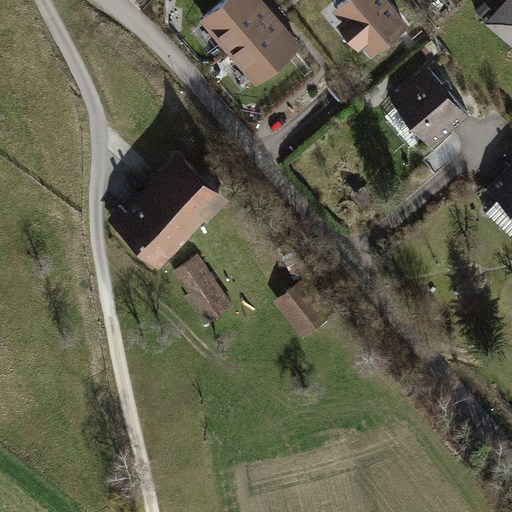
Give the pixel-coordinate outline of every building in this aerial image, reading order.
[(221,48),(269,12),(259,0),(216,0),(195,18),(221,48)] [(336,0),(328,7),(367,54),(405,22),(386,0),(336,0)] [(511,0),(492,26),(511,42),(511,0)] [(269,12),(221,48),(252,83),(297,42),(269,12)] [(464,112),(422,65),(385,98),(427,145),(464,112)] [(221,195),(174,150),(107,219),(155,264),(221,195)] [(511,157),(483,187),(511,214),(511,157)] [(297,277),(250,216),(228,233),(274,294),(297,277)] [(194,253),(168,270),(184,293),(180,297),(200,327),(231,307),(194,253)] [(297,277),(274,294),(268,299),(300,341),(329,320),(297,277)]
